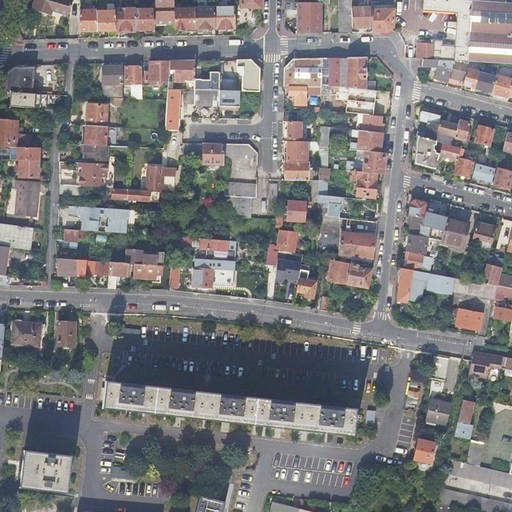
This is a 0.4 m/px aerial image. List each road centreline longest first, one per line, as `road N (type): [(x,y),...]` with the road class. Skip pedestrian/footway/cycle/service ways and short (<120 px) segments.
road 1 (residential): [(380,331),(166,299),(0,294)]
road 2 (unclassified): [(0,53),(272,46)]
road 3 (unclassified): [(272,46),(372,45),(385,50),(406,86)]
road 4 (unclassified): [(395,177),(380,331)]
road 5 (unknown): [(259,485),(347,491),(355,457)]
road 6 (unclassified): [(511,208),(395,177)]
